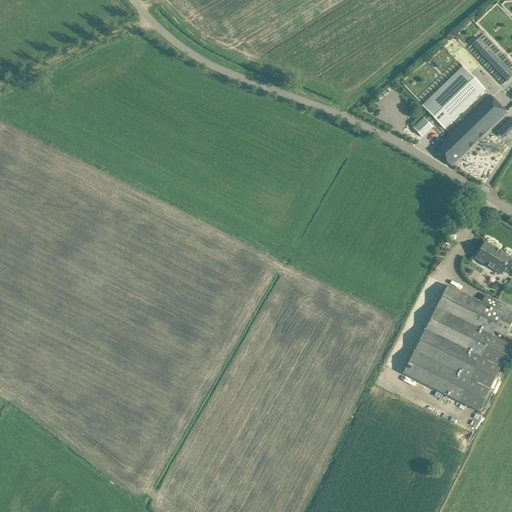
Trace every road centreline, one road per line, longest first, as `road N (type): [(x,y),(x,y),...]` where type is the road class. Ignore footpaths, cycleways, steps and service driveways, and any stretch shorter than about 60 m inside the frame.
road 1 (unclassified): [(511,212),(350,120),(220,69),(167,38),(131,0)]
road 2 (track): [(0,90),(149,21)]
